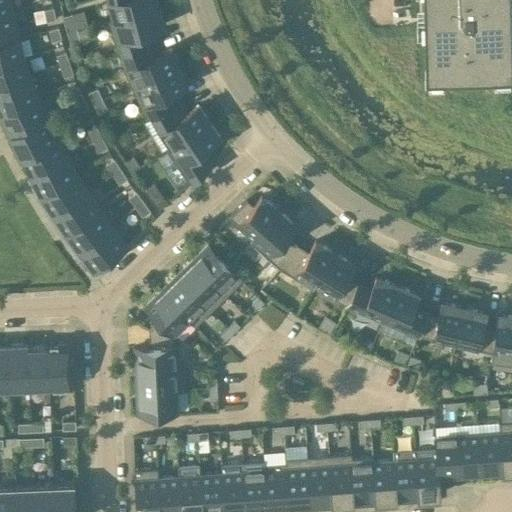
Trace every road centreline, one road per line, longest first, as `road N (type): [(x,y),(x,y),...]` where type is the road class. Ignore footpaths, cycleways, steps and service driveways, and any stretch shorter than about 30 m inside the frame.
road 1 (residential): [(511,267),(401,233),(356,207),(272,135)]
road 2 (residential): [(272,135),(97,310)]
road 3 (residential): [(97,310),(108,511)]
road 4 (residential): [(272,135),(238,89),(199,0)]
